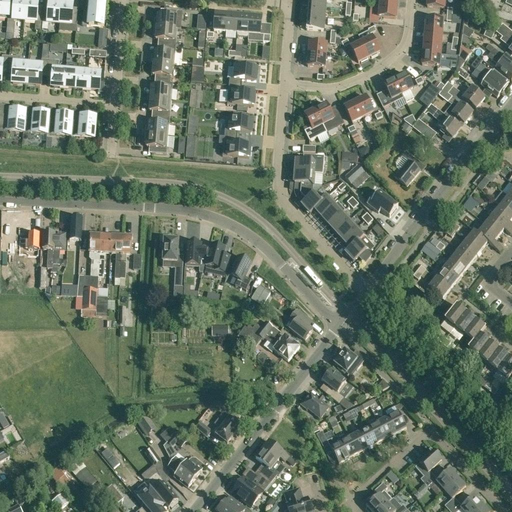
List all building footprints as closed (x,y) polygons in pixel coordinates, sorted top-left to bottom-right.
[(9,6),(9,3),(9,0),(0,0),(0,19),(7,20),(9,6)] [(325,0),(308,0),(308,7),(325,9),(325,0)] [(444,9),(444,0),(427,0),(427,8),(444,9)] [(484,9),(485,0),(466,0),(465,10),(483,15),(484,9)] [(9,6),(7,20),(24,22),(26,2),(15,1),(14,6),(9,6)] [(37,8),(37,6),(37,3),(26,2),(24,22),(42,23),(43,9),(37,8)] [(43,9),(42,23),(59,25),(61,5),(50,4),(49,9),(43,9)] [(72,6),(61,5),(59,25),(77,26),(78,9),(77,9),(77,12),(71,11),(72,6)] [(396,8),(379,6),(378,18),(395,19),(396,8)] [(90,13),(83,12),(82,27),(103,28),(104,8),(90,7),(90,13)] [(324,20),(325,9),(308,7),(307,18),(324,20)] [(155,20),(154,28),(177,30),(175,29),(176,12),(164,11),(163,17),(158,17),(157,20),(155,20)] [(214,32),(226,33),(227,15),(215,14),(214,15),(215,15),(214,32)] [(237,34),(238,16),(227,15),(226,33),(237,34)] [(250,17),(238,16),(237,34),(248,35),(250,17)] [(250,17),(248,35),(260,35),(261,19),(262,19),(262,18),(250,17)] [(324,20),(307,18),(306,31),(307,31),(307,30),(323,32),(324,20)] [(425,31),(442,33),(443,21),(426,20),(425,31)] [(365,23),(368,30),(370,35),(376,32),(372,24),(365,23)] [(502,25),(496,33),(503,38),(504,37),(511,42),(511,33),(509,31),(502,25)] [(462,34),(469,40),(474,33),(463,26),(462,34)] [(161,47),(176,48),(177,30),(154,28),(154,36),(156,36),(156,40),(161,41),(161,47)] [(425,31),(424,43),(441,44),(442,33),(425,31)] [(472,42),(469,40),(462,34),(460,45),(466,49),(472,42)] [(503,38),(501,40),(511,48),(509,52),(511,54),(511,42),(504,37),(503,38)] [(99,38),(98,48),(106,49),(107,39),(99,38)] [(372,38),(361,43),(369,58),(371,57),(371,59),(378,56),(377,54),(379,53),(372,38)] [(367,59),(369,58),(361,43),(351,48),(358,64),(361,62),(361,64),(368,61),(367,59)] [(423,54),(440,56),(441,44),(424,43),(423,54)] [(309,54),(308,56),(326,57),(327,45),(309,44),(309,46),(308,46),(307,53),(309,54)] [(46,55),(62,55),(62,46),(39,45),(39,59),(46,59),(46,55)] [(466,49),(460,45),(458,58),(465,63),(472,54),(466,49)] [(511,69),(511,58),(507,54),(505,57),(489,45),(486,49),(491,53),(511,69)] [(174,66),(176,48),(161,47),(160,53),(155,52),(154,56),(152,56),(151,63),(151,64),(154,64),(174,66)] [(509,83),(511,79),(511,69),(491,53),(488,57),(493,61),(489,67),(509,83)] [(439,67),(440,56),(423,54),(422,66),(439,67)] [(325,69),(326,57),(308,56),(308,58),(307,58),(306,65),(308,65),(307,67),(325,69)] [(1,63),(0,62),(0,83),(1,71),(8,71),(9,57),(2,57),(1,63)] [(26,85),(28,65),(19,64),(20,58),(9,57),(8,71),(14,72),(13,84),(26,85)] [(465,63),(458,58),(456,74),(465,81),(469,76),(460,69),(465,63)] [(28,65),(26,85),(40,86),(41,74),(47,75),(48,61),(41,60),(41,66),(28,65)] [(52,87),(64,88),(66,69),(59,68),(59,61),(48,61),(47,75),(53,75),(52,87)] [(174,66),(154,64),(153,76),(158,76),(158,83),(170,84),(172,66),(174,66)] [(475,71),(503,92),(508,85),(492,72),(490,74),(479,66),(475,71)] [(192,68),(191,82),(203,84),(204,69),(192,68)] [(228,68),(227,80),(229,80),(228,86),(242,87),(242,81),(256,83),(257,70),(235,68),(235,69),(228,68)] [(75,89),(77,70),(66,69),(64,88),(75,89)] [(75,89),(87,90),(88,71),(77,70),(75,89)] [(87,90),(91,91),(98,91),(100,74),(88,73),(89,71),(88,71),(87,90)] [(497,99),(503,92),(475,71),(471,76),(476,80),(476,79),(483,84),(481,86),(497,99)] [(396,79),(394,80),(402,95),(412,90),(405,75),(402,76),(402,74),(395,78),(396,79)] [(402,95),(394,80),(392,81),(392,80),(385,83),(386,84),(384,85),(388,94),(385,95),(384,92),(376,96),(383,109),(390,105),(388,101),(391,100),(402,95)] [(152,88),(151,100),(171,102),(173,84),(170,84),(158,83),(157,89),(152,88)] [(440,92),(444,87),(440,84),(436,89),(440,92)] [(432,85),(425,93),(434,100),(440,92),(436,89),(434,87),(432,85)] [(220,91),(219,103),(227,104),(227,105),(237,106),(248,107),(254,108),(255,95),(241,93),(242,87),(228,86),(228,92),(220,91)] [(448,94),(451,97),(459,103),(462,99),(466,102),(470,106),(475,110),(484,99),(476,93),(471,89),(468,93),(463,90),(460,94),(453,88),(448,94)] [(451,97),(447,102),(452,106),(457,109),(449,119),(458,127),(461,123),(463,125),(472,113),(468,110),(466,108),(459,103),(451,97)] [(355,103),(363,118),(373,113),(365,98),(363,99),(362,98),(356,101),(357,102),(355,103)] [(150,112),(152,112),(155,112),(155,118),(170,120),(171,102),(151,100),(150,112)] [(363,118),(355,103),(353,104),(352,103),(346,106),(347,107),(344,108),(352,124),(363,118)] [(317,109),(315,110),(323,125),(333,120),(326,105),(324,106),(323,105),(317,108),(317,109)] [(327,133),(323,125),(315,110),(313,111),(313,110),(306,113),(307,114),(305,115),(311,128),(304,132),(309,142),(327,133)] [(444,133),(445,135),(452,139),(460,128),(458,127),(449,119),(444,115),(438,110),(433,117),(432,117),(443,125),(439,130),(444,133)] [(1,115),(0,128),(0,131),(23,133),(25,113),(11,112),(10,116),(1,115)] [(23,133),(47,135),(48,115),(34,114),(34,118),(25,117),(25,113),(23,133)] [(48,115),(47,135),(70,137),(72,117),(58,116),(57,120),(48,119),(48,115)] [(72,117),(70,137),(93,139),(95,119),(81,118),(81,122),(71,121),(72,117)] [(189,117),(187,135),(195,136),(197,117),(189,117)] [(146,128),(145,136),(168,138),(170,120),(155,118),(154,125),(149,124),(148,128),(146,128)] [(219,137),(219,138),(237,139),(237,133),(251,135),(252,122),(226,119),(224,138),(219,137)] [(418,121),(412,129),(430,143),(436,135),(418,121)] [(404,124),(401,127),(403,129),(401,131),(407,136),(412,130),(404,124)] [(354,127),(348,129),(353,141),(359,138),(354,127)] [(147,144),(147,148),(152,148),(152,154),(167,156),(168,138),(145,136),(145,144),(147,144)] [(187,138),(185,159),(193,159),(195,139),(187,138)] [(219,138),(219,145),(223,145),(222,157),(249,159),(250,147),(236,145),(237,139),(219,138)] [(394,178),(399,182),(407,188),(420,172),(414,167),(419,162),(406,152),(402,156),(408,161),(394,178)] [(296,162),(295,173),(315,174),(316,163),(315,163),(315,156),(303,155),(303,162),(296,162)] [(342,155),(342,162),(356,163),(357,156),(342,155)] [(358,166),(344,178),(351,185),(364,173),(364,174),(364,173),(358,166)] [(493,169),(485,179),(491,184),(499,175),(493,169)] [(301,185),(300,194),(313,190),(313,186),(314,186),(315,174),(295,173),(294,184),(301,185)] [(343,184),(337,189),(340,192),(346,188),(343,184)] [(316,193),(313,190),(300,194),(307,201),(302,206),(309,214),(329,197),(328,196),(323,201),(316,193)] [(389,218),(398,208),(397,207),(397,208),(379,193),(380,193),(379,193),(373,200),(372,200),(372,199),(367,205),(378,214),(381,211),(389,218)] [(484,203),(476,196),(473,199),(481,207),(484,203)] [(314,210),(321,218),(338,203),(337,203),(336,204),(329,197),(309,214),(309,215),(314,210)] [(511,200),(508,197),(500,206),(511,215),(511,200)] [(347,203),(350,207),(355,202),(352,198),(347,203)] [(355,202),(350,207),(353,210),(358,205),(355,202)] [(345,211),(338,203),(321,218),(329,226),(345,211)] [(511,225),(510,224),(511,220),(511,215),(500,206),(493,216),(511,230),(511,225)] [(329,226),(336,234),(350,221),(344,213),(345,211),(329,226)] [(361,219),(365,222),(370,218),(367,214),(361,219)] [(511,237),(511,230),(493,216),(485,225),(500,236),(504,231),(511,237)] [(71,219),(70,243),(81,243),(82,220),(80,220),(80,217),(73,217),(72,219),(71,219)] [(373,221),(370,218),(365,222),(368,226),(373,221)] [(358,229),(350,221),(336,234),(343,242),(358,229)] [(451,230),(456,234),(460,229),(455,225),(451,230)] [(485,225),(478,235),(483,238),(482,239),(488,244),(500,253),(503,249),(495,243),(500,236),(485,225)] [(345,254),(346,254),(365,237),(358,229),(343,242),(350,250),(345,254)] [(456,234),(451,230),(447,235),(452,239),(456,234)] [(481,253),(488,244),(482,239),(483,238),(478,235),(474,232),(467,241),(481,253)] [(28,274),(33,274),(34,251),(39,251),(39,244),(39,236),(38,236),(38,235),(34,234),(34,236),(28,235),(27,264),(27,270),(28,270),(28,274)] [(54,237),(54,235),(52,235),(50,235),(49,234),(46,234),(45,235),(43,235),(43,240),(43,252),(46,252),(46,270),(52,270),(53,266),(54,237)] [(55,235),(54,235),(54,237),(53,266),(52,270),(50,274),(58,274),(58,266),(60,266),(60,252),(65,252),(65,236),(64,236),(63,234),(60,234),(59,235),(55,235)] [(78,291),(77,299),(82,299),(82,311),(82,312),(97,312),(98,299),(98,298),(98,291),(98,278),(100,237),(90,237),(90,249),(90,252),(89,259),(91,261),(91,278),(79,277),(78,286),(78,289),(78,291)] [(104,257),(110,257),(111,238),(100,237),(98,278),(104,279),(104,257)] [(365,237),(346,254),(353,263),(358,258),(365,265),(372,256),(367,250),(368,250),(360,241),(365,237)] [(120,286),(120,280),(122,238),(111,238),(110,257),(116,258),(114,285),(120,286)] [(132,239),(122,238),(120,280),(120,286),(125,286),(126,255),(131,256),(132,239)] [(163,262),(171,263),(171,269),(175,269),(182,269),(183,256),(177,256),(178,241),(176,241),(176,239),(170,238),(170,240),(164,240),(164,248),(162,248),(161,254),(163,254),(163,262)] [(209,248),(201,247),(201,244),(199,244),(199,242),(189,241),(189,243),(187,243),(185,267),(199,268),(199,273),(203,274),(207,256),(209,248)] [(467,241),(459,251),(473,262),(481,253),(467,241)] [(428,244),(422,251),(429,257),(435,250),(428,244)] [(441,253),(445,248),(440,244),(436,249),(441,253)] [(205,273),(204,274),(205,274),(213,276),(224,279),(227,267),(229,259),(229,258),(223,256),(225,249),(211,246),(206,267),(205,273)] [(466,272),(473,262),(459,251),(452,260),(466,272)] [(131,270),(139,270),(139,256),(131,256),(131,270)] [(235,287),(246,292),(251,281),(244,278),(251,264),(238,258),(229,277),(237,281),(235,287)] [(452,260),(444,270),(458,281),(466,272),(452,260)] [(417,272),(422,276),(426,271),(421,267),(417,272)] [(174,287),(174,299),(181,299),(182,299),(182,288),(181,288),(182,276),(182,269),(175,269),(175,275),(174,287)] [(451,291),(458,281),(444,270),(437,279),(451,291)] [(422,276),(417,272),(413,277),(418,281),(422,276)] [(451,291),(437,279),(428,289),(443,301),(451,291)] [(61,288),(52,287),(52,295),(60,296),(61,288)] [(262,307),(269,294),(259,288),(251,301),(262,307)] [(97,312),(96,318),(106,319),(107,311),(107,302),(107,299),(98,299),(97,312)] [(445,321),(455,329),(466,314),(456,307),(445,321)] [(313,332),(308,328),(312,323),(306,318),(296,310),(289,319),(292,321),(287,328),(305,342),(313,332)] [(466,314),(455,329),(464,336),(475,322),(466,314)] [(271,337),(294,355),(299,349),(296,345),(285,337),(283,339),(279,336),(280,334),(266,322),(261,328),(270,335),(268,337),(270,338),(271,337)] [(485,330),(475,322),(464,336),(474,344),(480,336),(485,330)] [(244,328),(238,337),(253,347),(262,337),(276,348),(273,351),(282,358),(288,363),(294,355),(271,337),(270,338),(268,337),(270,335),(262,330),(261,328),(260,329),(255,326),(252,330),(248,327),(247,329),(244,328)] [(211,327),(211,336),(214,336),(219,336),(228,336),(228,329),(228,327),(211,327)] [(437,341),(442,345),(446,340),(441,336),(437,341)] [(480,336),(474,344),(469,350),(478,358),(490,344),(480,336)] [(451,344),(446,340),(442,345),(447,349),(451,344)] [(499,351),(490,344),(478,358),(488,365),(499,351)] [(345,373),(347,375),(353,368),(357,371),(365,361),(356,352),(352,357),(345,351),(334,364),(339,368),(337,370),(344,375),(345,373)] [(461,360),(465,355),(459,351),(455,356),(461,360)] [(488,365),(497,373),(509,359),(499,351),(488,365)] [(465,355),(461,360),(465,364),(469,359),(465,355)] [(511,373),(511,361),(509,359),(497,373),(507,380),(511,373)] [(272,360),(267,367),(273,372),(279,365),(272,360)] [(325,376),(321,381),(325,384),(328,387),(327,389),(329,391),(326,395),(330,398),(338,405),(346,411),(354,407),(345,401),(343,399),(339,395),(347,385),(331,372),(327,377),(325,376)] [(475,381),(479,376),(474,372),(470,377),(475,381)] [(479,376),(475,381),(479,385),(483,380),(479,376)] [(383,381),(377,388),(382,392),(389,388),(383,381)] [(488,384),(484,389),(494,396),(498,391),(488,384)] [(320,420),(329,409),(321,403),(324,400),(321,397),(318,400),(311,394),(306,400),(305,399),(300,406),(307,411),(307,410),(320,420)] [(342,412),(339,407),(334,409),(337,415),(342,412)] [(387,417),(397,436),(402,433),(401,432),(406,430),(398,414),(388,419),(387,417)] [(217,427),(212,433),(216,436),(226,444),(227,445),(227,444),(241,427),(241,426),(240,426),(241,424),(233,417),(231,419),(230,418),(221,430),(217,427)] [(391,439),(397,436),(387,417),(377,422),(387,440),(391,438),(391,439)] [(157,430),(148,418),(139,424),(147,437),(157,430)] [(6,421),(0,424),(3,429),(9,426),(6,421)] [(202,435),(207,429),(199,422),(194,429),(202,435)] [(313,422),(307,425),(310,430),(316,427),(313,422)] [(377,445),(387,440),(377,422),(378,424),(369,429),(377,445)] [(369,429),(359,434),(368,450),(377,445),(369,429)] [(338,466),(348,460),(339,442),(337,437),(335,439),(331,432),(324,436),(322,433),(316,436),(324,450),(329,447),(338,466)] [(171,464),(193,481),(195,479),(196,479),(201,473),(200,473),(205,467),(195,460),(192,459),(190,461),(188,463),(187,462),(184,466),(175,459),(177,457),(178,456),(172,447),(177,443),(182,449),(188,443),(177,434),(163,447),(171,463),(171,464)] [(358,455),(368,450),(359,434),(350,439),(349,437),(348,437),(358,455)] [(339,442),(348,460),(358,455),(348,437),(339,442)] [(262,451),(277,463),(280,459),(284,463),(288,459),(283,455),(269,443),(262,451)] [(120,465),(107,450),(101,456),(113,470),(120,465)] [(152,451),(146,455),(154,467),(154,468),(161,463),(152,451)] [(274,466),(277,463),(262,451),(255,459),(274,474),(278,469),(274,466)] [(0,463),(10,458),(6,452),(0,455),(0,463)] [(417,466),(415,469),(423,478),(420,481),(425,486),(434,477),(430,473),(441,462),(433,453),(419,465),(417,466)] [(70,469),(84,486),(93,478),(80,462),(70,469)] [(192,482),(193,481),(171,464),(168,467),(177,475),(174,479),(188,489),(193,483),(192,482)] [(60,470),(51,478),(61,490),(70,483),(60,470)] [(268,481),(276,478),(265,470),(260,475),(268,481)] [(383,477),(391,485),(397,480),(390,471),(383,477)] [(434,477),(425,486),(428,489),(429,490),(430,490),(438,498),(444,492),(457,480),(449,471),(438,482),(434,477)] [(156,475),(146,483),(168,510),(170,508),(171,510),(178,504),(177,503),(178,502),(165,485),(156,475)] [(262,494),(253,486),(243,479),(238,485),(236,485),(232,490),(233,492),(232,494),(251,509),(262,494)] [(452,501),(444,507),(448,511),(458,504),(454,499),(465,489),(457,480),(444,492),(452,501)] [(145,484),(134,493),(149,511),(162,511),(161,510),(164,507),(161,504),(145,484)] [(367,509),(365,511),(366,511),(379,511),(389,503),(392,501),(384,492),(387,489),(383,484),(373,493),(378,497),(366,508),(367,509)] [(288,511),(311,511),(307,499),(302,501),(299,491),(285,495),(288,505),(286,506),(288,511)] [(118,494),(113,499),(118,505),(123,500),(118,494)] [(63,495),(52,503),(59,511),(70,504),(63,495)] [(221,504),(216,511),(249,511),(246,509),(237,503),(230,498),(226,503),(225,502),(223,505),(221,504)] [(458,504),(448,511),(475,511),(482,507),(474,498),(462,508),(458,504)] [(271,499),(266,505),(271,509),(275,503),(271,499)] [(406,511),(407,511),(403,506),(401,508),(393,500),(392,501),(389,503),(379,511),(406,511)] [(105,511),(97,502),(92,506),(96,511),(105,511)]
